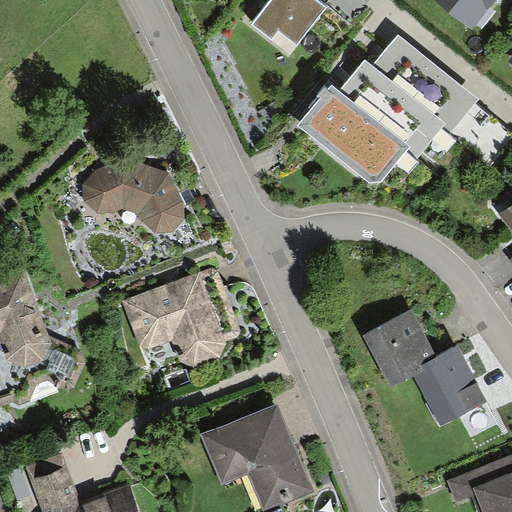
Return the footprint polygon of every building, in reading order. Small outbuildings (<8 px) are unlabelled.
[(321,0),(260,0),(247,18),(286,47),(322,1),(321,0)] [(495,0),(443,0),(476,25),(495,0)] [(481,95),(402,30),(375,63),(369,58),(341,91),(335,86),(305,122),(377,182),(410,143),(420,151),(446,119),(455,126),(481,95)] [(96,168),(85,181),(87,196),(101,210),(119,208),(124,204),(142,211),(145,217),(158,229),(176,228),(187,213),(187,195),(171,169),(126,157),(96,168)] [(511,204),(503,212),(511,222),(511,204)] [(24,270),(0,279),(0,337),(9,360),(27,368),(46,361),(51,351),(54,344),(24,270)] [(199,271),(124,299),(140,343),(150,347),(173,339),(181,358),(195,365),(221,355),(226,342),(199,271)] [(416,369),(437,358),(411,309),(365,334),(390,382),(416,369)] [(437,358),(416,369),(443,421),(485,399),(458,347),(437,358)] [(277,399),(200,431),(221,481),(249,470),(264,507),(313,487),(277,399)] [(66,449),(28,462),(46,511),(144,511),(132,479),(84,497),(66,449)] [(511,452),(444,479),(451,496),(472,488),(481,511),(493,511),(511,504),(511,452)]
